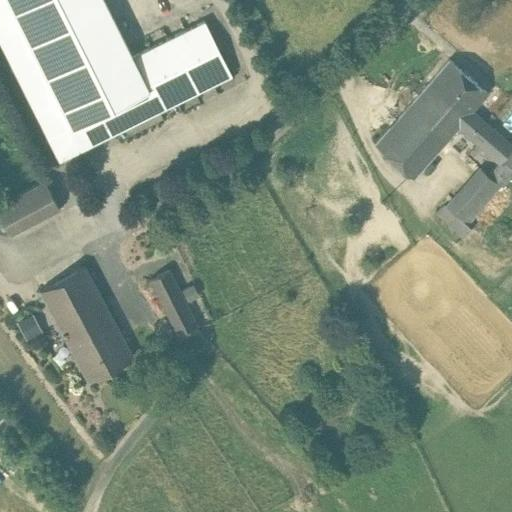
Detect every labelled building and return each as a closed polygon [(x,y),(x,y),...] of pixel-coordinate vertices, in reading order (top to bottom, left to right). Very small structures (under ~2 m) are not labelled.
[(132,56),(103,0),(0,0),(0,35),(61,158),(230,74),(204,21),(132,56)] [(488,91),(449,57),(428,81),(468,115),(459,125),(477,141),(490,125),(472,110),(488,91)] [(428,81),(376,142),(415,176),(459,125),(468,115),(428,81)] [(511,171),(511,143),(490,125),(477,141),(500,160),(488,174),(500,185),(511,171)] [(479,167),(446,205),(467,224),(500,185),(488,174),(479,167)] [(45,180),(0,204),(0,213),(11,235),(60,208),(45,180)] [(110,312),(85,266),(41,290),(66,336),(110,312)] [(198,322),(169,268),(149,279),(178,333),(198,322)] [(17,317),(25,336),(41,329),(33,310),(17,317)] [(110,312),(66,336),(89,378),(133,354),(110,312)] [(0,428),(11,417),(0,405),(0,428)]
